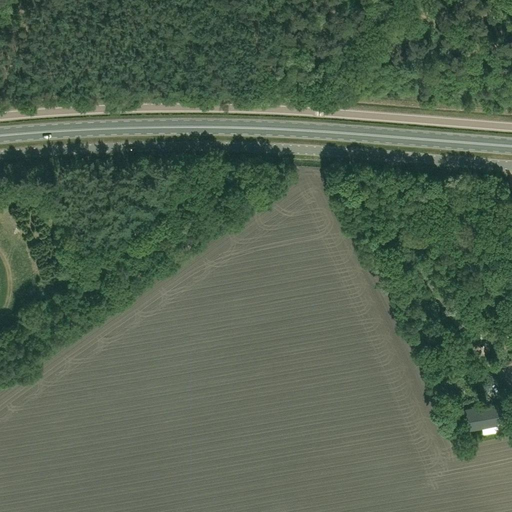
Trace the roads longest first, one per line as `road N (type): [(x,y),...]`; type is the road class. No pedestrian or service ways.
road 1 (unclassified): [(0,116),(249,108),(511,127)]
road 2 (unclassified): [(511,164),(252,146),(0,155)]
road 3 (primary): [(0,135),(227,127),(511,146)]
road 4 (track): [(511,179),(424,221),(412,237),(480,353),(497,367),(511,367)]
